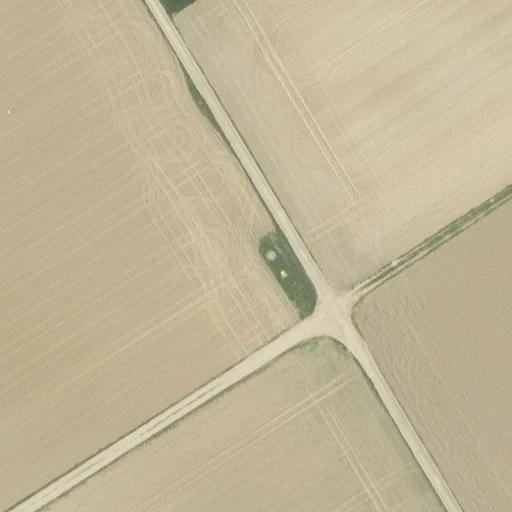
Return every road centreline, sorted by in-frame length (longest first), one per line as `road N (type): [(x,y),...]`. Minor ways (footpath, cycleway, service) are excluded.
road 1 (track): [(22,511),(334,309)]
road 2 (track): [(150,0),(334,309)]
road 3 (track): [(334,309),(456,511)]
road 4 (track): [(334,309),(511,193)]
